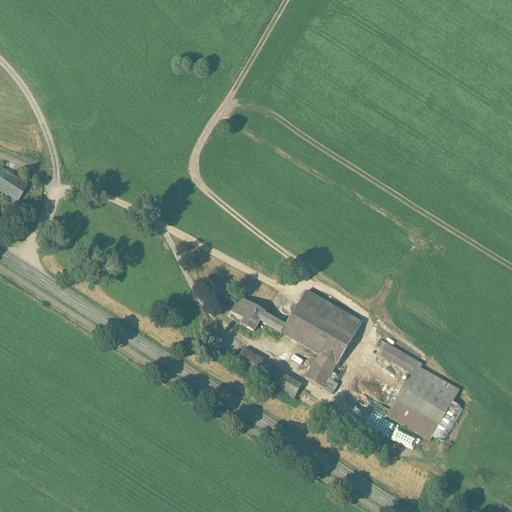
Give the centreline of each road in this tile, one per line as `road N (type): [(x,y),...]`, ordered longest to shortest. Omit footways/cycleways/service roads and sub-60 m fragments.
road 1 (track): [(51,191),(103,197),(293,292),(307,281),(304,267),(195,178),(193,158),(285,0)]
road 2 (secondary): [(400,511),(0,255)]
